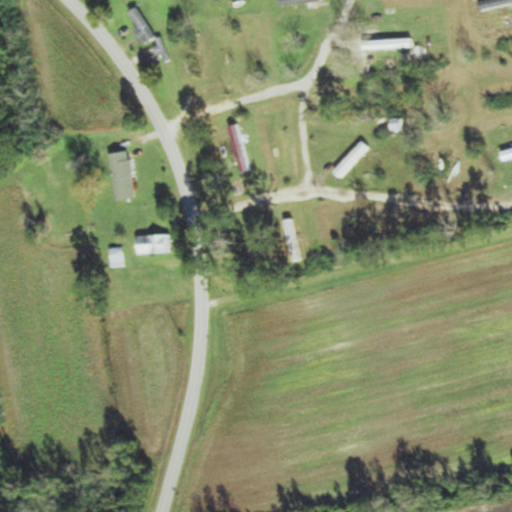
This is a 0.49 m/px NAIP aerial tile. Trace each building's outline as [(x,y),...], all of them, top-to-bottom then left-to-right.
[(131,14),(151,43),(160,37),(141,8),(131,14)] [(232,72),(245,72),(245,24),(232,24),(232,72)] [(204,80),(196,33),(188,34),(195,81),(204,80)] [(367,40),(367,49),(415,49),(415,40),(367,40)] [(346,110),(346,118),(367,117),(367,110),(346,110)] [(233,127),(244,173),(253,170),(241,125),(233,127)] [(277,127),(280,158),(291,157),(288,125),(277,127)] [(373,149),(367,142),(337,171),(344,178),(373,149)] [(140,197),(132,150),(113,154),(121,200),(140,197)] [(143,235),(143,253),(176,253),(176,235),(143,235)] [(115,267),(128,267),(128,248),(115,248),(115,267)]
